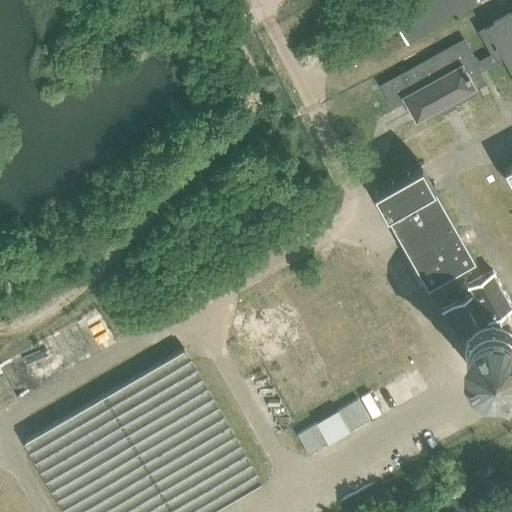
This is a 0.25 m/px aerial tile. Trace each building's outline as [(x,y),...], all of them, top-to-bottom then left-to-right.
[(393,0),(385,5),(407,44),(483,2),(481,0),(393,0)] [(511,11),(481,29),(494,52),(478,60),(476,57),(475,58),(464,39),(382,84),(394,106),(407,99),(418,118),(440,106),(444,113),(456,106),(456,105),(478,92),(475,87),(485,81),(480,71),(506,57),(511,68),(511,11)] [(474,256),(448,209),(422,162),(375,188),(427,282),(474,256)] [(511,325),(499,318),(490,318),(511,305),(511,303),(493,269),(467,283),(472,292),(442,308),(455,333),(464,335),(461,341),(461,357),(469,371),(483,380),(499,380),(511,372),(511,325)] [(66,511),(207,511),(260,481),(182,347),(24,438),(66,511)] [(346,436),(366,424),(354,404),(333,416),(346,436)] [(316,426),(295,437),(307,459),(328,448),(316,426)] [(469,500),(490,489),(480,471),(459,482),(469,500)]
